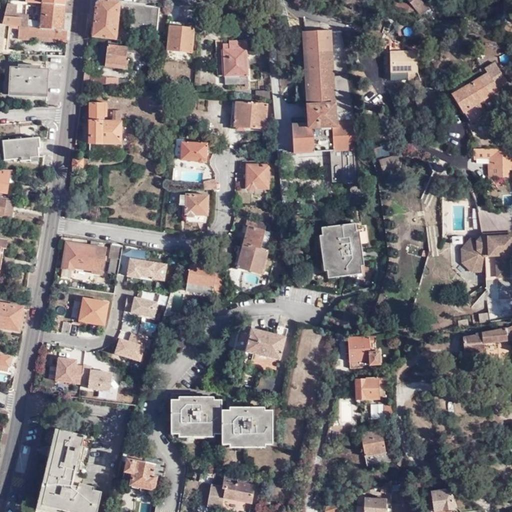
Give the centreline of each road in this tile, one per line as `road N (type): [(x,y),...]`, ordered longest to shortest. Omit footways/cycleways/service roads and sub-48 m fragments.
road 1 (residential): [(50,222),(203,244),(226,220),(226,162)]
road 2 (tertiary): [(19,405),(50,222)]
road 3 (unknown): [(19,405),(103,416),(109,430),(99,476)]
road 4 (unknown): [(31,342),(104,340),(122,280)]
road 5 (residential): [(308,511),(334,378)]
